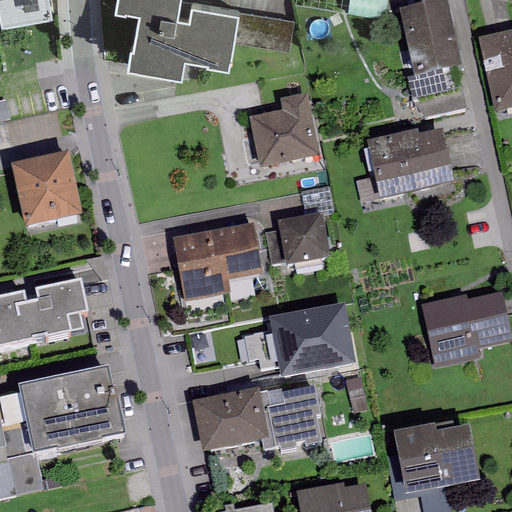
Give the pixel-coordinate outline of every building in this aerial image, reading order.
[(178,0),(114,0),(114,5),(124,6),(125,4),(139,7),(133,43),(130,42),(126,61),(181,71),(184,53),(208,57),(207,59),(228,62),(232,41),(237,11),(238,7),(198,0),(190,0),(191,2),(178,0)] [(353,0),(353,9),(389,13),(390,0),(353,0)] [(446,3),(399,13),(413,79),(406,81),(411,102),(461,92),(457,72),(461,71),(446,3)] [(295,21),(237,11),(232,41),(290,51),(295,21)] [(511,33),(478,41),(495,114),(511,110),(511,33)] [(307,97),(279,102),(282,115),(248,121),(258,171),(319,160),(307,97)] [(417,133),(366,144),(374,179),(355,183),(360,208),(454,188),(442,133),(419,138),(417,133)] [(68,156),(11,168),(24,231),(82,219),(68,156)] [(322,217),(278,225),(285,268),(330,260),(322,217)] [(253,227),(173,242),(184,304),(230,295),(228,285),(262,278),(253,227)] [(24,297),(0,302),(0,353),(33,347),(33,344),(45,341),(45,343),(82,335),(79,318),(88,317),(81,285),(35,294),(37,304),(26,307),(24,297)] [(466,297),(421,307),(434,370),(479,360),(477,351),(511,344),(501,295),(467,302),(466,297)] [(344,308),(269,322),(280,381),(355,367),(344,308)] [(108,371),(18,391),(33,458),(56,453),(57,456),(101,446),(100,444),(123,439),(108,371)] [(259,392),(193,405),(203,455),(261,443),(263,454),(279,451),(280,455),(321,447),(315,420),(320,419),(318,409),(314,390),(281,397),(280,393),(267,396),(266,394),(259,396),(259,392)] [(434,429),(393,437),(405,500),(479,487),(469,430),(436,436),(434,429)] [(343,487),(296,495),(298,511),(369,511),(365,488),(344,491),(343,487)]
